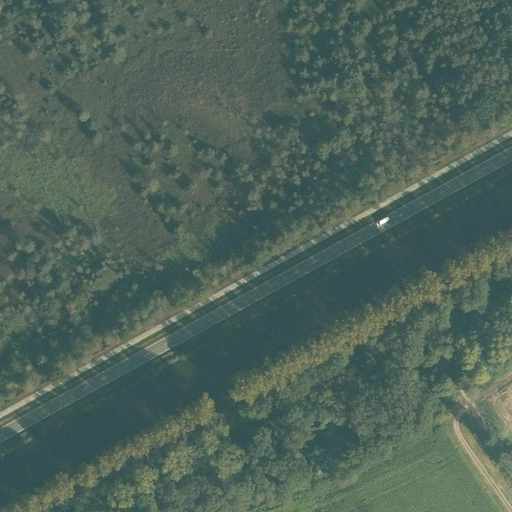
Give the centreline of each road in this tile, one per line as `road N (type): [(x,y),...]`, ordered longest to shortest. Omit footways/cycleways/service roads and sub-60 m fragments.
road 1 (secondary): [(0,435),(511,154)]
road 2 (unclassified): [(39,511),(511,250)]
road 3 (track): [(511,451),(412,305)]
road 4 (track): [(511,509),(455,427),(462,408),(476,400)]
